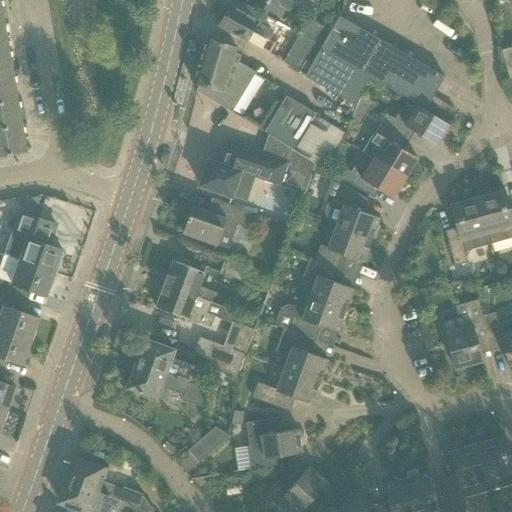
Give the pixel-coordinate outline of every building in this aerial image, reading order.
[(251,0),(280,16),(285,7),(288,8),(293,0),(251,0)] [(223,19),(219,25),(269,53),(275,44),(266,39),(271,31),(257,23),(257,21),(247,16),(230,6),(227,10),(224,9),(220,17),(223,19)] [(331,31),(320,49),(368,76),(426,109),(445,77),(339,16),(331,31)] [(309,18),(298,36),(320,49),(331,31),(309,18)] [(0,25),(0,51),(9,50),(5,24),(0,25)] [(298,36),(291,50),(313,62),(320,49),(298,36)] [(196,91),(198,92),(230,112),(254,73),(232,60),(236,48),(207,39),(193,83),(198,85),(196,91)] [(511,47),(501,50),(508,78),(511,76),(511,47)] [(291,50),(284,62),(306,75),(305,77),(357,107),(360,96),(368,76),(320,49),(313,62),(291,50)] [(0,77),(14,75),(9,50),(0,51),(0,77)] [(0,103),(18,100),(14,75),(0,77),(0,103)] [(280,98),(261,129),(292,148),(314,162),(324,167),(344,134),(313,115),(315,113),(282,94),(280,98)] [(357,107),(356,109),(366,114),(372,103),(360,96),(357,107)] [(0,103),(0,129),(23,126),(18,100),(0,103)] [(400,111),(395,119),(404,125),(414,131),(415,131),(420,135),(437,145),(450,125),(433,114),(417,105),(410,117),(400,111)] [(356,109),(351,121),(359,125),(366,114),(356,109)] [(23,126),(0,129),(0,156),(27,151),(23,126)] [(371,139),(363,152),(369,155),(373,157),(407,177),(418,158),(406,151),(393,143),(375,132),(371,139)] [(204,172),(200,182),(202,183),(201,186),(220,193),(233,197),(242,172),(296,190),(291,203),(299,206),(303,193),(314,162),(292,148),(291,148),(287,162),(249,149),(231,142),(223,165),(210,161),(206,172),(204,172)] [(340,166),(335,173),(365,192),(370,195),(375,186),(394,198),(407,177),(373,157),(365,171),(355,164),(350,172),(340,166)] [(329,224),(335,227),(372,241),(380,219),(363,213),(368,200),(342,184),(336,201),(332,202),(328,204),(325,208),(324,213),(325,219),(329,224)] [(511,217),(504,190),(477,197),(490,244),(511,237),(511,217)] [(38,197),(23,199),(24,207),(39,205),(38,197)] [(490,244),(477,197),(450,205),(459,235),(447,238),(455,266),(467,262),(464,251),(490,244)] [(184,233),(203,240),(218,245),(223,232),(234,236),(239,224),(249,228),(254,214),(214,198),(213,200),(219,202),(214,214),(194,207),(184,233)] [(55,273),(63,252),(61,251),(62,250),(49,245),(56,225),(20,213),(5,256),(55,273)] [(276,225),(274,231),(277,238),(283,241),(288,229),(276,225)] [(320,245),(315,260),(342,270),(347,257),(363,263),(372,241),(335,227),(327,248),(320,245)] [(0,292),(19,299),(23,288),(46,296),(50,283),(52,284),(55,273),(5,256),(0,271),(0,292)] [(309,258),(300,281),(314,286),(309,298),(346,312),(353,289),(337,284),(342,270),(315,260),(309,258)] [(220,272),(268,292),(273,278),(225,259),(220,272)] [(173,261),(164,284),(196,296),(195,297),(210,302),(214,293),(199,288),(204,273),(173,261)] [(164,284),(156,307),(174,314),(210,327),(214,317),(230,323),(231,321),(224,307),(210,302),(195,297),(196,296),(164,284)] [(0,306),(3,307),(0,316),(0,330),(30,341),(38,319),(15,310),(19,299),(0,292),(0,306)] [(274,326),(284,329),(316,341),(321,328),(337,334),(346,312),(309,298),(305,310),(290,304),(281,308),(274,326)] [(458,318),(441,322),(454,369),(482,362),(480,354),(474,332),(485,329),(482,316),(478,300),(455,306),(458,318)] [(482,316),(485,329),(489,343),(501,340),(510,371),(511,370),(511,319),(498,323),(495,312),(482,316)] [(241,325),(232,349),(199,337),(194,352),(236,376),(253,330),(241,325)] [(287,357),(283,369),(320,383),(328,360),(311,354),(316,341),(284,329),(275,352),(287,357)] [(0,356),(22,364),(30,341),(0,330),(0,356)] [(144,339),(135,362),(189,381),(193,369),(170,362),(174,350),(144,339)] [(189,381),(135,362),(127,387),(157,398),(161,386),(182,394),(180,400),(202,408),(196,385),(188,382),(189,381)] [(320,383),(283,369),(275,390),(257,383),(252,398),(291,412),(295,399),(312,405),(320,383)] [(0,408),(6,410),(14,387),(0,382),(0,408)] [(234,411),(232,424),(241,425),(243,413),(234,411)] [(245,423),(248,446),(247,447),(250,469),(276,465),(275,458),(301,454),(298,430),(280,432),(278,418),(245,423)] [(215,427),(188,450),(199,462),(226,438),(229,436),(217,428),(215,427)] [(503,436),(476,444),(489,491),(511,484),(511,466),(511,467),(503,436)] [(458,482),(446,485),(453,511),(455,511),(467,509),(464,498),(489,491),(476,444),(449,451),(458,482)] [(107,470),(75,458),(67,480),(120,500),(126,502),(130,508),(132,511),(147,511),(152,509),(141,494),(123,487),(122,489),(103,481),(107,470)] [(269,490),(264,496),(282,511),(291,501),(302,511),(314,499),(327,484),(309,468),(294,485),(282,475),(269,490)] [(428,472),(405,478),(414,511),(453,511),(446,485),(432,489),(430,478),(428,472)] [(414,511),(405,478),(382,484),(387,501),(373,505),(374,511),(414,511)] [(67,480),(59,502),(78,509),(84,511),(109,511),(111,509),(116,511),(117,508),(120,500),(67,480)] [(328,508),(327,511),(366,511),(365,489),(342,490),(342,508),(328,508)] [(117,508),(116,511),(118,511),(128,511),(130,508),(126,502),(120,500),(117,508)]
